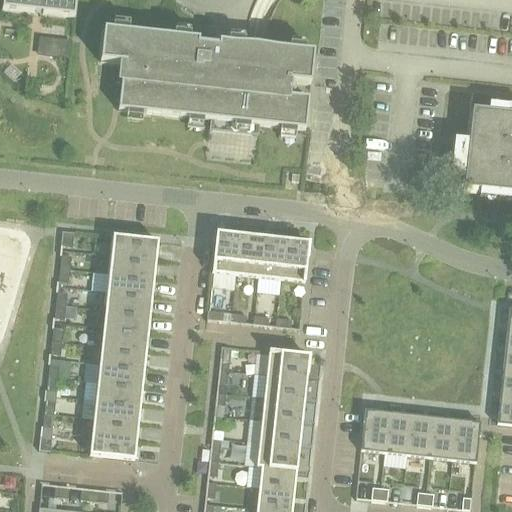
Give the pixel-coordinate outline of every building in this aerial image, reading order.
[(34,15),(35,5),(43,6),(42,16),(74,19),(76,0),(3,0),(2,11),(34,15)] [(313,55),(241,47),(218,45),(218,50),(198,47),(198,43),(103,32),(100,64),(123,67),(118,112),(210,122),(209,132),(212,133),(212,129),(256,134),(255,137),(258,138),(259,128),(305,133),(308,101),(285,98),(286,84),(310,87),(313,55)] [(46,57),(69,60),(71,42),(48,39),(46,57)] [(511,116),(471,112),(467,146),(457,145),(457,144),(456,144),(452,175),(454,176),(454,174),(464,175),(463,192),(511,197),(511,116)] [(63,235),(62,246),(72,247),(73,236),(63,235)] [(216,236),(216,237),(211,276),(235,279),(239,240),(239,238),(216,236)] [(239,240),(235,279),(258,281),(262,242),(262,241),(239,238),(239,240)] [(158,244),(114,240),(113,240),(111,259),(112,259),(156,264),(158,244)] [(262,242),(258,281),(280,284),(285,245),(285,243),(262,241),(262,242)] [(285,245),(280,284),(304,286),(308,247),(308,246),(285,243),(285,245)] [(154,282),(156,264),(112,259),(111,259),(109,277),(110,277),(154,282)] [(69,272),(71,262),(61,261),(60,271),(69,272)] [(69,272),(60,271),(58,282),(68,283),(69,272)] [(107,295),(108,295),(152,300),(154,282),(110,277),(109,277),(107,295)] [(150,318),(152,300),(108,295),(107,295),(105,313),(106,313),(150,318)] [(67,298),(57,297),(56,308),(66,309),(67,298)] [(66,309),(56,308),(54,318),(64,319),(66,309)] [(103,331),(104,331),(148,336),(150,318),(106,313),(105,313),(103,331)] [(220,323),(220,315),(208,314),(207,322),(220,323)] [(230,324),(242,326),(243,318),(231,316),(230,324)] [(265,328),(266,320),(254,319),(253,327),(265,328)] [(276,329),(288,330),(288,322),(277,321),(276,329)] [(146,354),(148,336),(104,331),(103,331),(101,349),(102,349),(146,354)] [(52,344),(62,345),(63,334),(53,333),(52,344)] [(62,345),(52,344),(51,354),(61,355),(62,345)] [(102,349),(101,349),(99,367),(100,367),(144,372),(146,354),(102,349)] [(223,351),(221,363),(229,364),(230,359),(231,351),(223,351)] [(231,351),(230,359),(238,360),(239,352),(231,351)] [(266,378),(305,383),(306,383),(309,359),(307,359),(268,355),(266,378)] [(511,382),(511,359),(505,359),(504,359),(501,381),(503,381),(511,382)] [(100,367),(99,367),(97,385),(98,385),(142,390),(144,372),(100,367)] [(48,380),(58,381),(59,370),(49,369),(48,380)] [(228,374),(220,373),(219,385),(227,386),(228,374)] [(304,405),(306,383),(305,383),(266,378),(263,401),(302,405),(304,405)] [(57,392),(58,381),(48,380),(47,391),(57,392)] [(499,404),(500,404),(511,405),(511,382),(503,381),(501,381),(499,404)] [(97,385),(95,403),(96,404),(140,408),(142,390),(98,385),(97,385)] [(226,397),(218,396),(216,408),(224,409),(226,397)] [(300,428),(301,428),(304,405),(302,405),(263,401),(261,424),(300,428)] [(140,408),(96,404),(95,403),(93,422),(94,422),(138,426),(140,408)] [(499,404),(496,427),(498,428),(511,429),(511,405),(500,404),(499,404)] [(55,407),(45,405),(44,416),(54,417),(55,407)] [(360,454),(384,457),(388,417),(388,416),(365,413),(364,414),(360,454)] [(44,416),(43,427),(53,428),(54,417),(44,416)] [(388,416),(388,417),(384,457),(406,459),(411,419),(411,418),(388,416)] [(411,419),(406,459),(429,462),(433,422),(434,421),(411,418),(411,419)] [(223,420),(215,419),(214,431),(222,432),(223,420)] [(429,462),(452,464),(456,424),(456,423),(434,421),(433,422),(429,462)] [(136,444),(138,426),(94,422),(93,422),(91,440),(92,440),(136,444)] [(480,427),(480,426),(456,423),(456,424),(452,464),(475,467),(480,427)] [(258,446),(297,451),(299,451),(301,428),(300,428),(261,424),(258,446)] [(92,440),(91,440),(89,459),(90,459),(134,464),(136,444),(92,440)] [(221,442),(213,441),(211,453),(219,454),(221,442)] [(50,454),(51,443),(41,442),(40,452),(50,454)] [(296,473),(299,451),(297,451),(258,446),(256,470),(261,471),(261,470),(295,473),(296,473)] [(209,476),(217,477),(218,465),(210,464),(209,476)] [(261,470),(261,471),(258,491),(293,495),(294,495),(296,473),(295,473),(261,470)] [(207,497),(215,498),(216,486),(208,485),(207,497)] [(68,491),(58,490),(56,500),(67,501),(68,491)] [(379,503),(380,491),(372,490),(371,502),(379,503)] [(293,495),(258,491),(256,511),(291,511),(294,495),(293,495)] [(380,491),(379,503),(387,504),(388,492),(380,491)] [(83,503),(93,504),(95,494),(84,493),(83,503)] [(105,495),(95,494),(93,504),(104,505),(105,495)] [(424,508),(425,496),(417,495),(416,507),(424,508)] [(433,497),(425,496),(424,508),(432,509),(433,497)] [(463,500),(461,511),(469,511),(471,501),(463,500)]
